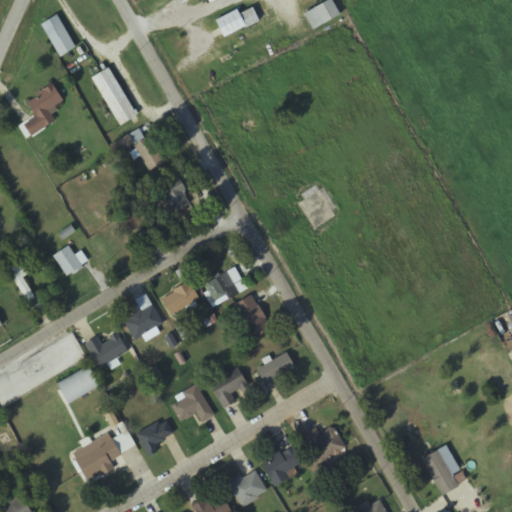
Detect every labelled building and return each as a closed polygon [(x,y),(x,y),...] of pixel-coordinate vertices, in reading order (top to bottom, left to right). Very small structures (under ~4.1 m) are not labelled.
[(314,32),(341,16),(332,1),(305,16),(314,32)] [(225,40),(260,22),(253,6),(217,24),(225,40)] [(75,46),(60,56),(40,23),(56,14),(75,46)] [(108,66),(137,114),(120,124),(91,76),(108,66)] [(31,135),(24,124),(35,117),(26,102),(37,95),(35,93),(52,82),(63,100),(54,105),(57,110),(51,114),(55,120),(31,135)] [(149,170),(140,155),(133,159),(129,151),(135,148),(133,144),(150,134),(165,161),(149,170)] [(189,202),(173,212),(159,189),(178,177),(185,189),(182,190),(189,202)] [(129,236),(148,223),(137,207),(118,220),(129,236)] [(68,244),(74,254),(80,250),(87,260),(81,264),(83,267),(73,274),(71,272),(66,275),(52,255),(68,244)] [(28,302),(9,273),(21,265),(27,273),(22,276),(35,297),(28,302)] [(212,306),(203,291),(207,289),(204,284),(214,278),(212,275),(218,271),(220,275),(234,266),(247,287),(228,299),(227,297),(212,306)] [(171,315),(161,298),(172,291),(171,290),(188,280),(199,298),(195,301),(197,305),(188,311),(185,306),(171,315)] [(145,293),(163,323),(156,327),(159,333),(148,339),(145,334),(137,338),(126,320),(130,318),(129,316),(136,311),(135,310),(139,307),(135,299),(145,293)] [(250,294),(256,304),(258,304),(266,317),(264,317),(270,327),(253,338),(233,305),(250,294)] [(511,333),(511,319),(511,318),(497,322),(502,337),(511,333)] [(100,368),(85,343),(97,336),(102,344),(110,339),(109,337),(116,332),(127,351),(117,358),(120,363),(110,369),(107,364),(100,368)] [(256,369),(264,364),(261,359),(268,354),(271,360),(285,351),(294,366),(264,383),(256,369)] [(68,404),(56,383),(87,364),(99,385),(68,404)] [(236,365),(248,385),(240,390),(238,388),(230,393),(235,401),(223,408),(207,383),(236,365)] [(195,383),(214,414),(202,422),(195,411),(192,413),(193,414),(185,419),(185,418),(180,421),(171,405),(177,401),(174,396),(195,383)] [(135,433),(157,421),(159,424),(166,420),(173,432),(163,438),(164,439),(156,443),(157,446),(155,447),(157,451),(148,456),(135,433)] [(345,448),(320,463),(300,431),(313,423),(322,437),(334,430),(345,448)] [(87,479),(75,459),(111,437),(112,438),(126,430),(134,444),(120,452),(122,455),(110,462),(113,467),(101,474),(99,472),(87,479)] [(445,444),(460,469),(451,474),(458,485),(441,495),(419,459),(445,444)] [(293,445),(303,461),(294,466),(297,472),(274,486),(261,464),(267,461),(266,458),(278,450),(280,453),(293,445)] [(254,470),(266,490),(257,496),(258,497),(242,507),(227,482),(240,474),(242,477),(254,470)] [(472,492),(479,505),(471,510),(463,497),(472,492)] [(0,511),(0,504),(20,493),(32,511),(0,511)] [(195,511),(191,504),(203,497),(206,502),(220,493),(231,511),(195,511)] [(379,499),(386,511),(357,511),(359,511),(356,506),(366,499),(369,504),(379,499)]
